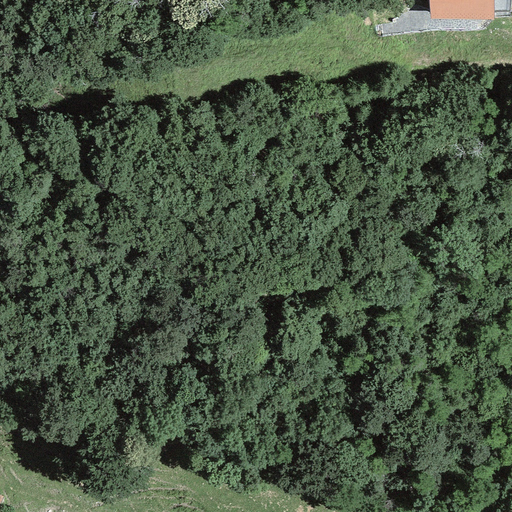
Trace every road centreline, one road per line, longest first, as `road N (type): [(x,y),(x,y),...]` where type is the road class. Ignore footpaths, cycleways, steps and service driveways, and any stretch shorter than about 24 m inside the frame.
road 1 (track): [(511,494),(450,492),(308,463),(0,380)]
road 2 (track): [(511,68),(451,72),(279,122),(272,132),(283,146),(459,212),(511,221)]
road 3 (track): [(511,284),(265,337),(187,343),(193,359),(277,412),(308,463)]
